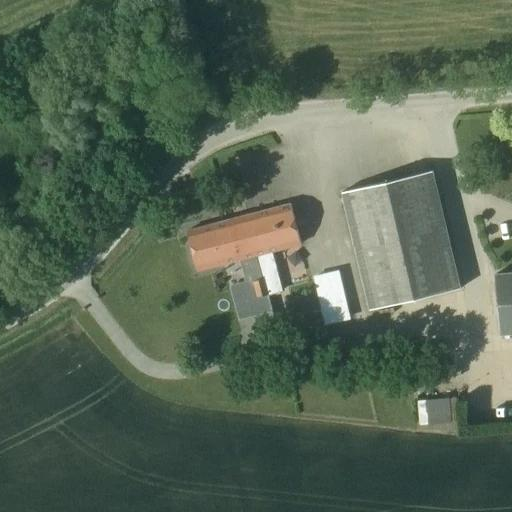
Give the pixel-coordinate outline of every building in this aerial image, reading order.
[(371,310),(458,289),(430,171),(342,192),(371,310)] [(290,204),(245,217),(187,232),(198,271),(301,244),(290,204)] [(286,282),(308,276),(300,246),(277,252),(286,282)] [(511,273),(494,275),(500,336),(511,335),(511,273)] [(269,295),(282,291),(278,275),(264,278),(269,295)] [(264,278),(251,282),(256,299),(269,295),(264,278)] [(456,421),(454,396),(418,398),(419,423),(456,421)]
